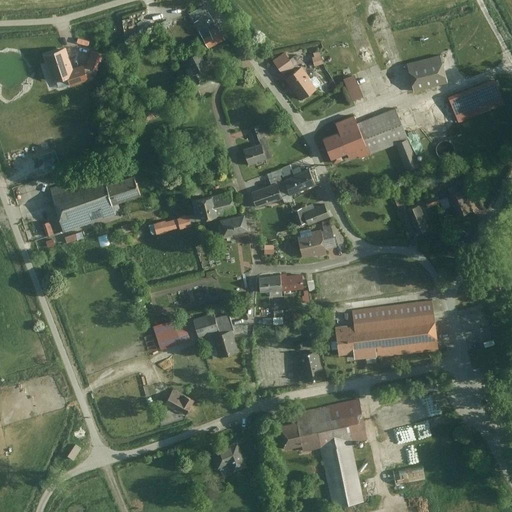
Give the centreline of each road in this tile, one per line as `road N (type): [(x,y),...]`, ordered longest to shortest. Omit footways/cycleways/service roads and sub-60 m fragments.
road 1 (residential): [(257,60),(221,84),(218,107),(259,271),(351,260),(366,250)]
road 2 (residential): [(0,189),(103,459)]
road 3 (tertiary): [(366,250),(304,126),(257,60)]
road 4 (residential): [(259,401),(461,357)]
road 5 (residential): [(103,459),(259,401)]
road 6 (residential): [(446,293),(511,174)]
road 7 (tertiary): [(511,483),(461,357)]
road 8 (residential): [(130,0),(57,21),(0,25)]
